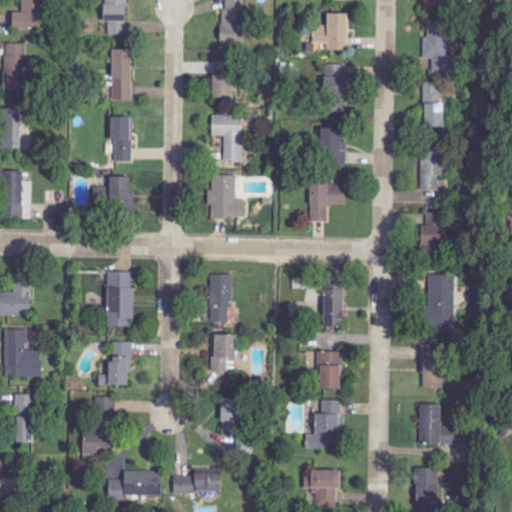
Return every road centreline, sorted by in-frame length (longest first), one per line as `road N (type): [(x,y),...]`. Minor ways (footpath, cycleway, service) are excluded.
road 1 (residential): [(385,0),(378,511)]
road 2 (residential): [(175,8),(169,417)]
road 3 (residential): [(0,241),(379,250)]
